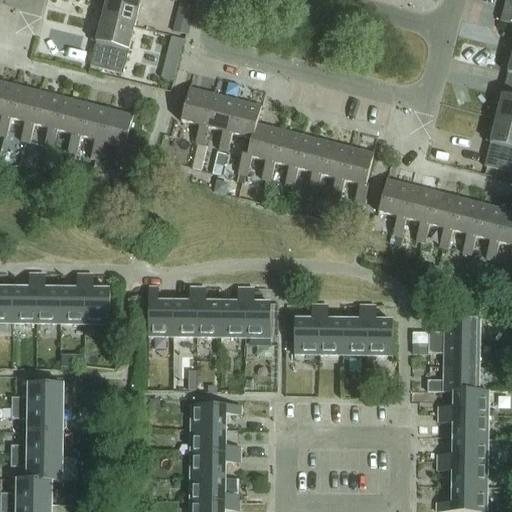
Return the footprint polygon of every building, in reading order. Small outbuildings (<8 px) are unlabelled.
[(140,0),(101,0),(100,4),(105,6),(101,19),(134,27),(140,3),(139,3),(140,0)] [(511,0),(503,0),(502,9),(511,12),(511,0)] [(511,12),(502,9),(499,19),(499,20),(511,23),(511,38),(510,38),(507,49),(511,49),(511,12)] [(128,51),(134,27),(101,19),(98,34),(93,33),(90,42),(95,43),(89,67),(122,75),(127,52),(128,52),(128,51)] [(176,19),(172,33),(188,37),(191,23),(176,19)] [(171,39),(169,46),(182,49),(184,42),(171,39)] [(511,49),(507,49),(505,56),(510,57),(507,71),(506,73),(503,85),(511,87),(511,49)] [(0,81),(0,118),(2,119),(0,125),(0,136),(6,138),(10,121),(6,120),(15,85),(0,81)] [(15,85),(6,120),(10,121),(24,125),(20,142),(29,144),(33,126),(29,125),(37,91),(15,85)] [(511,87),(503,85),(501,94),(496,93),(494,103),(499,104),(495,120),(511,124),(511,87)] [(189,87),(181,122),(200,127),(196,145),(204,147),(208,130),(205,129),(214,94),(189,87)] [(29,125),(33,126),(48,130),(43,148),(53,150),(58,133),(52,131),(61,97),(37,91),(29,125)] [(214,94),(205,129),(208,130),(222,133),(218,151),(227,153),(231,135),(228,135),(237,100),(214,94)] [(61,97),(52,131),(58,133),(71,136),(67,154),(76,157),(80,138),(76,137),(84,103),(61,97)] [(228,135),(231,135),(251,140),(246,157),(243,156),(238,174),(247,177),(252,159),(248,158),(257,123),(261,106),(237,100),(228,135)] [(84,103),(76,137),(80,138),(95,142),(90,160),(99,163),(104,145),(99,143),(108,109),(84,103)] [(122,169),(129,142),(126,141),(132,115),(108,109),(99,143),(104,145),(117,148),(113,166),(122,169)] [(511,124),(495,120),(492,132),(487,131),(484,141),(489,142),(483,166),(511,172),(511,124)] [(248,158),(252,159),(265,163),(260,180),(269,182),(274,165),(271,164),(280,129),(257,123),(248,158)] [(271,164),(274,165),(288,168),(283,186),(293,189),(297,171),(294,170),(303,135),(280,129),(271,164)] [(294,170),(297,171),(312,175),(308,192),(316,195),(321,177),(318,176),(327,141),(303,135),(294,170)] [(318,176),(321,177),(335,180),(330,199),(339,201),(344,183),(341,182),(350,147),(327,141),(318,176)] [(129,142),(122,169),(137,172),(144,146),(129,142)] [(341,182),(344,183),(359,187),(354,204),(362,206),(367,188),(364,187),(373,153),(350,147),(341,182)] [(386,178),(377,214),(396,219),(392,236),(397,238),(401,239),(406,221),(403,220),(412,185),(386,178)] [(216,182),(214,194),(226,197),(229,185),(216,182)] [(412,185),(403,220),(406,221),(420,225),(415,243),(424,245),(428,227),(425,226),(434,191),(412,185)] [(425,226),(428,227),(443,231),(438,248),(447,251),(452,233),(449,232),(458,197),(434,191),(425,226)] [(449,232),(452,233),(467,237),(462,254),(471,256),(475,239),(471,238),(481,203),(458,197),(449,232)] [(471,238),(475,239),(489,243),(485,260),(494,262),(498,245),(495,244),(504,209),(481,203),(471,238)] [(495,244),(498,245),(511,248),(511,251),(508,266),(511,266),(511,210),(504,209),(495,244)] [(390,238),(388,248),(394,250),(394,249),(395,245),(397,239),(390,238)] [(428,267),(426,281),(436,282),(438,268),(428,267)] [(12,290),(12,325),(36,325),(36,277),(28,276),(28,290),(12,290)] [(36,277),(36,325),(60,326),(60,291),(44,291),(44,277),(36,277)] [(60,291),(60,326),(84,326),(84,277),(76,277),(76,291),(60,291)] [(84,277),(84,326),(109,326),(110,292),(92,291),(92,277),(84,277)] [(0,324),(12,325),(12,290),(0,289),(0,324)] [(148,290),(148,338),(172,339),(172,304),(158,304),(158,290),(148,290)] [(172,304),(172,339),(194,339),(195,290),(185,290),(185,305),(172,304)] [(195,290),(194,339),(220,339),(221,305),(205,305),(205,290),(195,290)] [(221,305),(220,339),(244,339),(245,290),(237,290),(237,305),(221,305)] [(245,290),(244,339),(269,339),(269,305),(253,305),(253,290),(245,290)] [(292,322),(292,357),(318,357),(318,308),(310,308),(310,322),(292,322)] [(318,308),(318,357),(342,357),(342,322),(326,322),(326,308),(318,308)] [(342,322),(342,357),(366,357),(366,308),(358,308),(358,322),(342,322)] [(366,308),(366,357),(391,357),(391,323),(374,323),(374,308),(366,308)] [(428,345),(478,345),(479,320),(444,320),(444,335),(428,334),(428,345)] [(428,345),(428,334),(411,334),(411,345),(428,345)] [(478,370),(478,345),(428,345),(428,355),(443,355),(443,369),(478,370)] [(428,383),(427,395),(452,395),(452,394),(478,394),(478,370),(443,369),(443,383),(428,383)] [(188,373),(187,393),(195,394),(196,373),(188,373)] [(86,381),(86,395),(101,396),(101,382),(86,381)] [(245,382),(245,390),(255,390),(255,382),(245,382)] [(13,400),(13,410),(63,411),(63,385),(28,385),(28,400),(13,400)] [(345,389),(345,398),(354,398),(354,389),(345,389)] [(437,409),(437,417),(488,417),(488,394),(478,394),(452,394),(452,395),(452,409),(437,409)] [(190,408),(190,433),(224,433),(225,417),(239,417),(239,409),(190,408)] [(13,410),(13,421),(28,421),(27,435),(63,435),(63,411),(13,410)] [(437,417),(437,425),(452,425),(452,441),(487,441),(488,417),(437,417)] [(190,433),(190,457),(239,457),(239,450),(224,449),(224,433),(190,433)] [(12,448),(12,459),(62,459),(63,435),(27,435),(27,448),(12,448)] [(437,457),(437,465),(487,465),(487,441),(452,441),(452,457),(437,457)] [(190,457),(190,481),(224,481),(224,465),(239,465),(239,457),(190,457)] [(12,459),(12,469),(28,469),(28,482),(27,483),(51,483),(51,484),(62,484),(62,459),(12,459)] [(437,465),(437,473),(451,473),(451,489),(487,489),(487,465),(437,465)] [(83,471),(84,482),(101,482),(101,470),(83,471)] [(190,481),(189,505),(239,505),(239,497),(224,497),(224,481),(190,481)] [(1,496),(1,506),(51,507),(51,484),(51,483),(27,483),(28,482),(18,482),(18,496),(1,496)] [(436,505),(436,511),(486,511),(487,489),(451,489),(451,505),(436,505)]
